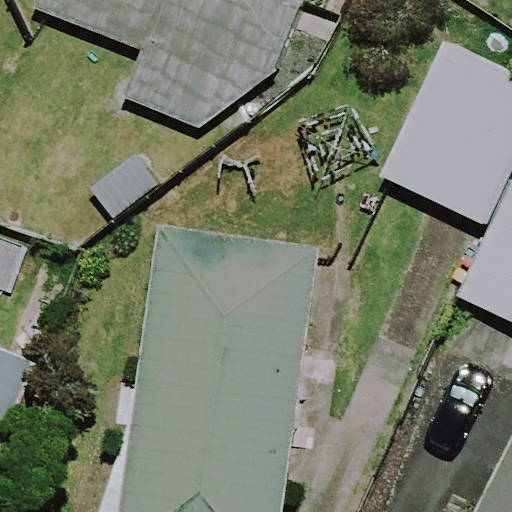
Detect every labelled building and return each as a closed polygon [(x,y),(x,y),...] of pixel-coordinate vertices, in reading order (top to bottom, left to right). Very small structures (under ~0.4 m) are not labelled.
[(48,0),(42,17),(138,56),(118,107),(191,137),(251,101),(285,16),(245,0),(48,0)] [(484,240),(508,186),(511,176),(511,73),(443,42),(376,192),(484,240)] [(511,187),(508,186),(484,240),(454,308),(511,333),(511,187)] [(301,511),(333,261),(161,239),(126,511),(301,511)] [(0,465),(40,368),(0,352),(0,465)] [(511,511),(511,469),(492,511),(511,511)]
